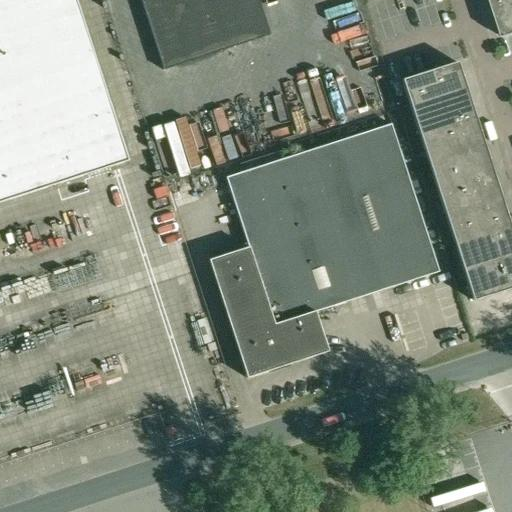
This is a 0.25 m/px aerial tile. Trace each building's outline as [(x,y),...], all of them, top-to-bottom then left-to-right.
[(0,0),(0,202),(129,161),(76,0),(0,0)] [(119,0),(144,77),(152,74),(182,64),(194,99),(224,90),(212,54),(270,35),(258,0),(119,0)] [(511,0),(488,0),(492,11),(511,4),(511,0)] [(511,35),(511,4),(492,11),(501,39),(511,35)] [(401,81),(410,109),(466,91),(457,63),(401,81)] [(410,109),(419,136),(475,118),(466,91),(410,109)] [(419,136),(428,164),(483,146),(475,118),(419,136)] [(391,125),(226,178),(249,251),(212,262),(249,375),(245,375),(246,379),(269,371),(268,368),(325,350),(313,313),(438,272),(391,125)] [(428,164),(437,191),(492,173),(483,146),(428,164)] [(437,191),(445,218),(501,200),(492,173),(437,191)] [(445,218),(454,246),(510,228),(501,200),(445,218)] [(184,226),(178,212),(161,218),(166,233),(184,226)] [(59,252),(91,247),(86,214),(54,219),(59,252)] [(454,246),(463,273),(511,257),(511,234),(510,228),(454,246)] [(511,288),(511,257),(463,273),(472,301),(511,288)] [(461,335),(460,336),(462,341),(463,342),(468,340),(469,339),(467,334),(466,334),(461,335)]
